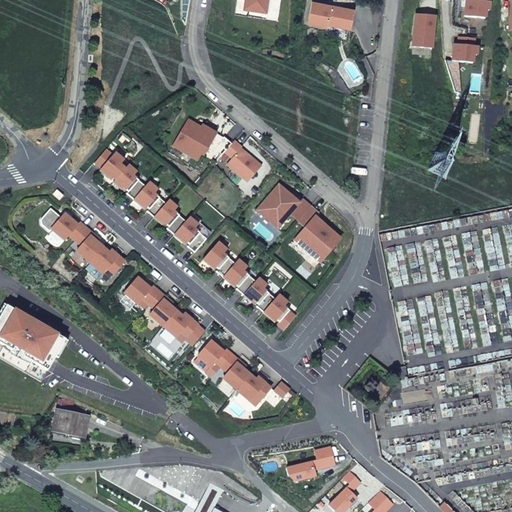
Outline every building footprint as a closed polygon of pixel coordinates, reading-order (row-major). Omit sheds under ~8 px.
[(245,0),(244,8),(266,11),(267,0),(245,0)] [(488,11),(489,0),(474,0),(474,1),(469,0),(466,0),(464,16),(485,18),(485,11),(488,11)] [(312,1),(308,24),(327,27),(328,25),(350,29),(354,9),(312,1)] [(416,14),(413,47),(432,49),(435,16),(416,14)] [(454,44),(452,61),(472,63),(473,55),(476,56),(477,47),(473,46),(474,38),(459,37),(458,45),(454,44)] [(202,154),(216,162),(225,152),(232,144),(224,137),(222,140),(213,135),(197,125),(196,127),(186,122),(173,145),(198,160),(202,154)] [(242,147),(234,141),(232,144),(225,152),(232,159),(227,165),(248,182),(262,166),(241,148),(242,147)] [(111,176),(116,180),(125,169),(121,165),(124,161),(115,153),(113,155),(106,150),(95,163),(102,168),(100,171),(109,178),(111,176)] [(125,169),(116,180),(113,182),(122,190),(124,188),(128,192),(127,194),(134,200),(145,187),(134,176),(137,172),(129,165),(125,169)] [(147,212),(154,218),(166,204),(154,194),(158,190),(149,182),(145,187),(134,200),(142,208),(144,205),(149,210),(147,212)] [(298,221),(311,206),(302,199),(299,203),(278,185),(260,206),(268,213),(264,217),(277,229),(290,214),(298,221)] [(57,189),(53,194),(60,200),(64,195),(57,189)] [(174,235),(186,222),(174,212),(177,208),(169,200),(166,204),(154,218),(162,225),(164,223),(168,227),(167,229),(174,235)] [(76,241),(86,228),(75,219),(73,221),(70,219),(64,214),(51,229),(65,240),(69,235),(76,241)] [(186,222),(174,235),(183,243),(185,241),(189,245),(188,247),(195,253),(206,239),(195,229),(198,225),(190,217),(186,222)] [(322,259),(340,239),(327,227),(324,229),(313,219),(295,240),(311,254),(313,252),(322,259)] [(97,238),(86,228),(76,241),(81,245),(76,251),(91,263),(103,248),(97,242),(94,240),(97,238)] [(216,272),(223,278),(235,264),(223,254),(227,250),(218,242),(203,260),(211,268),(213,265),(218,269),(216,272)] [(103,248),(91,263),(103,274),(108,269),(114,274),(124,262),(114,252),(111,255),(109,253),(103,248)] [(320,262),(322,259),(313,252),(311,254),(320,262)] [(236,289),(243,295),(255,282),(244,271),(247,267),(238,260),(235,264),(223,278),(231,285),(233,283),(238,287),(236,289)] [(137,278),(124,293),(138,304),(143,299),(149,304),(159,292),(148,282),(146,285),(143,283),(137,278)] [(258,278),(255,282),(243,295),(252,303),(253,301),(258,305),(257,307),(263,313),(275,299),(263,289),(267,285),(258,278)] [(170,301),(159,292),(149,304),(154,309),(150,315),(164,326),(176,311),(170,306),(167,304),(170,301)] [(284,330),(295,317),(284,307),(288,303),(279,295),(275,299),(263,313),(272,320),(274,318),(279,322),(277,324),(284,330)] [(7,305),(0,316),(0,357),(41,382),(65,339),(45,327),(27,317),(7,305)] [(182,316),(176,311),(164,326),(176,338),(181,332),(187,337),(198,325),(187,316),(185,318),(182,316)] [(210,341),(198,356),(211,367),(216,362),(222,367),(232,355),(221,346),(219,348),(216,346),(210,341)] [(232,355),(222,367),(228,372),(223,378),(237,390),(250,374),(243,369),(241,367),(243,365),(232,355)] [(398,378),(406,377),(405,367),(387,369),(398,378)] [(260,401),(271,389),(260,379),(258,382),(255,380),(250,374),(237,390),(250,401),(254,395),(260,401)] [(282,397),(290,388),(281,380),(273,390),(282,397)] [(59,414),(56,434),(83,439),(88,413),(63,408),(62,415),(59,414)] [(284,468),(286,476),(290,475),(292,482),(313,477),(312,471),(333,466),(329,448),(312,451),(315,461),(284,468)] [(335,511),(338,510),(339,511),(344,511),(356,500),(350,494),(359,484),(348,473),(342,479),(349,486),(328,507),(332,511),(335,511)] [(384,511),(392,505),(379,492),(367,503),(374,511),(372,511),(384,511)] [(452,511),(442,502),(438,507),(443,511),(452,511)]
